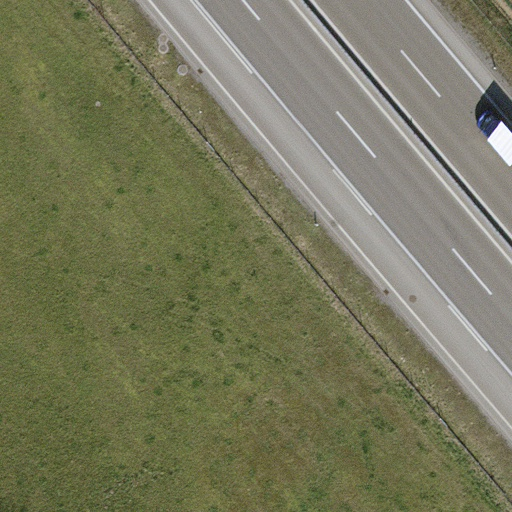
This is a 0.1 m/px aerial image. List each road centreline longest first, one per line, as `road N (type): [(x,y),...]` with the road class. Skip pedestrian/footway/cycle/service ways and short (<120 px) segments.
road 1 (motorway): [(242,0),(511,319)]
road 2 (motorway): [(511,177),(363,0)]
